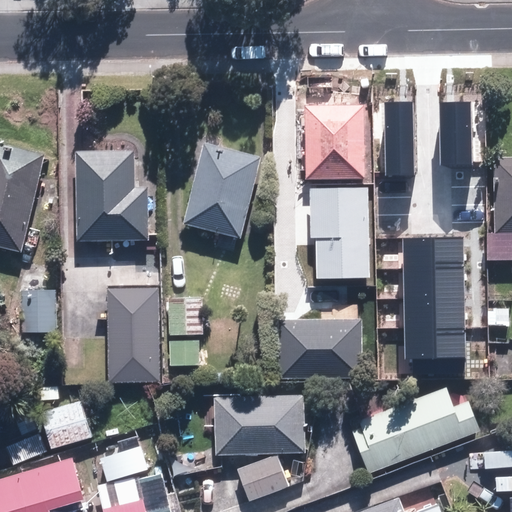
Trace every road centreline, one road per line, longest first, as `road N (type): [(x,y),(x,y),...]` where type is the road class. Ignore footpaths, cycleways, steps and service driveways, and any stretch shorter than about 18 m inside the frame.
road 1 (residential): [(374,30),(0,36)]
road 2 (residential): [(511,28),(374,30)]
